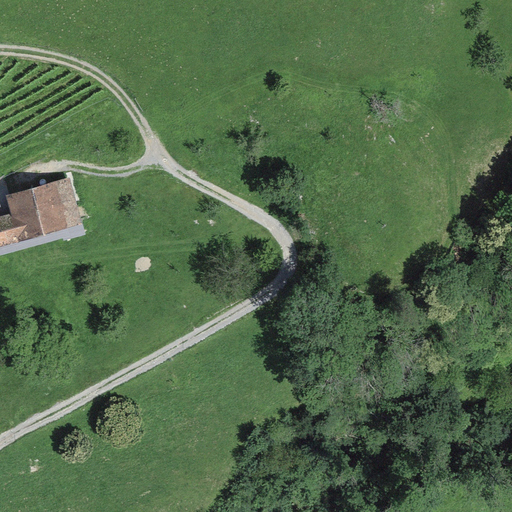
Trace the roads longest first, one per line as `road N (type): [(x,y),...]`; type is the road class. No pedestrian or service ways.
road 1 (track): [(0,444),(276,293),(292,276),(299,247),(274,213),(149,158),(43,164),(0,188)]
road 2 (track): [(149,158),(147,114),(108,72),(26,47),(0,49)]
